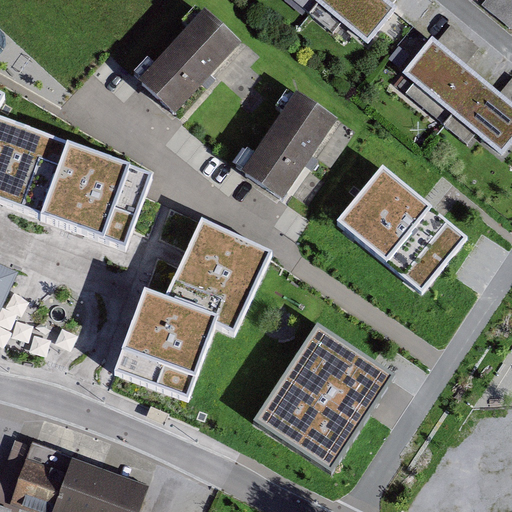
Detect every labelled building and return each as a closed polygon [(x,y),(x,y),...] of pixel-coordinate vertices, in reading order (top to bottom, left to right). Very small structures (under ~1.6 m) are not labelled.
[(292,0),(309,13),(320,0),(292,0)] [(320,0),(309,13),(332,33),(342,21),(369,43),(378,31),(395,11),(390,7),(396,0),(320,0)] [(511,0),(487,0),(483,5),(511,29),(511,0)] [(240,55),(204,21),(143,85),(141,88),(177,122),(179,120),(240,55)] [(436,46),(433,43),(417,61),(403,79),(414,88),(406,98),(444,129),(481,84),(469,74),(484,57),(450,29),(436,46)] [(481,84),(444,129),(467,148),(474,140),(502,162),(511,150),(511,83),(499,98),(481,84)] [(0,209),(127,257),(134,241),(148,202),(155,183),(151,182),(0,125),(0,115),(7,103),(0,99),(0,209)] [(337,129),(296,101),(246,177),(245,178),(286,205),(288,202),(337,129)] [(210,174),(225,156),(201,137),(187,155),(210,174)] [(435,218),(383,173),(336,229),(422,301),(469,246),(435,218)] [(289,206),(280,225),(302,235),(311,215),(289,206)] [(189,405),(216,331),(235,340),(272,262),(274,258),(203,225),(189,255),(181,271),(166,303),(144,296),(114,378),(189,405)] [(0,319),(16,285),(0,278),(0,319)] [(318,334),(253,430),(331,482),(373,419),(395,385),(371,369),(318,334)] [(169,415),(151,407),(147,418),(165,425),(169,415)] [(94,478),(96,472),(33,450),(10,511),(6,511),(0,509),(0,511),(138,511),(144,496),(94,478)]
